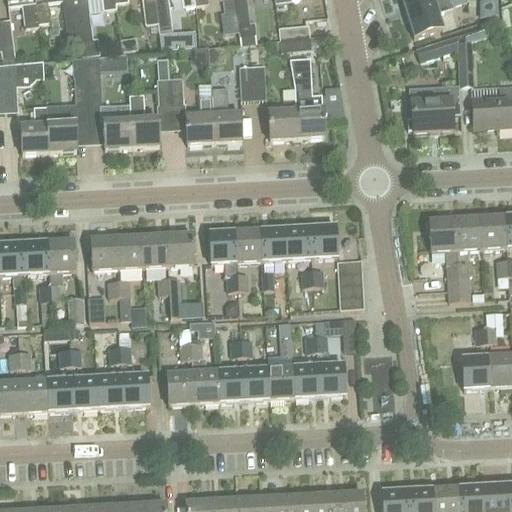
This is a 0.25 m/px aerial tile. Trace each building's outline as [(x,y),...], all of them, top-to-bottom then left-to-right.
[(35,9),(33,0),(5,0),(7,12),(21,10),(24,34),(38,32),(37,29),(35,9)] [(33,0),(35,9),(37,29),(49,28),(47,8),(62,6),(61,0),(33,0)] [(100,0),(103,15),(116,14),(115,8),(115,9),(113,0),(100,0)] [(113,0),(115,9),(115,8),(128,7),(126,0),(113,0)] [(154,2),(154,0),(141,0),(145,29),(158,28),(154,2)] [(154,2),(158,28),(159,39),(172,38),(171,37),(167,0),(154,2)] [(183,0),(185,12),(195,10),(194,0),(183,0)] [(194,0),(195,10),(205,9),(203,0),(194,0)] [(236,18),(233,0),(221,0),(224,19),(236,18)] [(233,0),(236,18),(241,51),(257,49),(254,27),(250,27),(246,0),(233,0)] [(273,0),(275,8),(288,6),(286,0),(273,0)] [(433,5),(431,0),(399,0),(404,14),(433,5)] [(451,11),(466,6),(464,0),(449,0),(448,1),(433,5),(404,14),(413,42),(442,33),(437,18),(452,13),(451,11)] [(80,46),(93,44),(88,11),(75,13),(80,46)] [(68,48),(80,46),(75,13),(63,14),(68,48)] [(9,23),(0,24),(0,53),(0,54),(1,62),(13,60),(9,23)] [(280,46),(310,43),(309,30),(278,33),(280,46)] [(172,38),(159,39),(161,53),(177,52),(197,51),(196,35),(176,36),(171,37),(172,38)] [(417,55),(421,67),(457,55),(457,49),(456,42),(417,55)] [(281,57),(288,56),(311,54),(310,43),(280,46),(281,57)] [(457,49),(457,55),(459,94),(474,93),(471,49),(457,49)] [(181,66),(176,53),(163,58),(168,71),(181,66)] [(104,154),(131,153),(129,124),(103,125),(102,113),(100,113),(98,62),(85,63),(86,88),(87,104),(88,114),(89,144),(103,144),(104,154)] [(14,69),(2,69),(5,117),(17,116),(14,69)] [(20,70),(21,80),(42,79),(42,69),(20,70)] [(241,106),(253,105),(251,71),(239,72),(241,106)] [(251,71),(253,105),(266,105),(264,71),(251,71)] [(170,110),(183,109),(182,83),(169,84),(170,110)] [(157,84),(158,111),(170,110),(169,84),(157,84)] [(75,114),(88,114),(87,104),(86,88),(74,89),(75,110),(75,114)] [(322,113),(321,100),(306,101),(306,89),(292,90),(295,115),(297,144),(324,142),(322,113)] [(452,119),(460,118),(459,91),(437,92),(438,104),(410,106),(411,123),(408,123),(408,134),(412,133),(413,137),(453,135),(452,119)] [(511,91),(500,92),(500,100),(472,102),(474,134),(511,131),(511,91)] [(129,124),(131,153),(158,151),(156,122),(142,123),(142,118),(143,118),(142,100),(128,101),(129,124)] [(212,119),(211,101),(198,101),(199,119),(185,120),(187,149),(213,148),(212,119)] [(59,111),(46,112),(49,158),(76,156),(73,115),(75,114),(75,110),(59,111)] [(49,158),(46,112),(33,113),(34,126),(36,125),(36,129),(20,130),(21,159),(49,158)] [(328,112),(329,126),(339,125),(338,112),(328,112)] [(297,144),(295,115),(268,116),(270,145),(297,144)] [(213,148),(241,146),(240,117),(212,119),(213,148)] [(480,222),(481,254),(506,253),(504,221),(480,222)] [(454,223),(456,255),(481,254),(480,222),(454,223)] [(456,255),(454,223),(429,225),(431,257),(456,255)] [(309,231),(311,265),(336,263),(334,230),(309,231)] [(284,233),(286,266),(311,265),(309,231),(284,233)] [(258,234),(260,268),(286,266),(284,233),(258,234)] [(233,236),(236,269),(260,268),(258,234),(233,236)] [(237,297),(236,281),(236,269),(233,236),(208,237),(210,271),(223,270),(223,283),(226,283),(227,298),(237,297)] [(166,239),(167,272),(192,271),(190,238),(166,239)] [(166,239),(141,240),(143,273),(167,272),(166,239)] [(116,242),(118,275),(143,273),(141,240),(116,242)] [(118,275),(116,242),(90,243),(92,277),(118,275)] [(62,278),(74,277),(72,245),(47,246),(49,279),(50,291),(51,307),(62,307),(61,290),(63,290),(62,278)] [(22,248),(24,280),(49,279),(47,246),(22,248)] [(0,248),(0,281),(24,280),(22,248),(0,248)] [(336,266),(337,278),(361,277),(360,264),(336,266)] [(497,282),(507,282),(507,266),(496,267),(497,282)] [(458,284),(468,283),(467,268),(457,269),(458,284)] [(457,269),(447,269),(448,295),(469,294),(468,283),(458,284),(457,269)] [(291,277),(280,275),(275,300),(287,302),(291,277)] [(323,292),(322,276),(312,277),(313,293),(323,292)] [(312,277),(302,278),(303,293),(313,293),(312,277)] [(338,290),(362,289),(361,277),(337,278),(338,290)] [(261,280),(262,296),(273,295),(272,279),(261,280)] [(247,281),(236,281),(237,297),(248,297),(247,281)] [(507,282),(497,282),(497,292),(508,292),(507,282)] [(158,285),(159,301),(169,301),(168,284),(158,285)] [(170,324),(182,323),(179,284),(168,284),(169,301),(170,324)] [(108,288),(109,304),(119,303),(118,287),(108,288)] [(119,303),(130,303),(129,287),(118,287),(119,303)] [(339,302),(363,300),(362,289),(338,290),(339,302)] [(40,308),(51,307),(50,291),(39,292),(40,308)] [(25,293),(14,293),(15,309),(26,309),(25,293)] [(469,294),(448,295),(449,308),(470,306),(469,294)] [(339,314),(363,313),(363,300),(339,302),(339,314)] [(85,328),(83,304),(68,305),(69,329),(85,328)] [(487,333),(486,333),(487,349),(498,349),(497,337),(503,337),(502,317),(486,318),(487,333)] [(356,356),(354,323),(342,323),(344,357),(356,356)] [(290,328),(279,328),(280,344),(291,344),(290,328)] [(476,350),(487,349),(486,333),(475,334),(476,350)] [(317,358),(316,342),(305,343),(306,359),(317,358)] [(318,370),(320,402),(344,401),(342,369),(327,370),(326,342),(316,342),(317,358),(318,370)] [(292,360),(291,344),(280,344),(281,361),(292,360)] [(252,346),(241,347),(242,363),(253,362),(252,346)] [(230,347),(231,363),(242,363),(241,347),(230,347)] [(192,365),(191,349),(180,350),(180,366),(192,365)] [(217,376),(206,377),(205,363),(203,363),(202,349),(191,349),(192,365),(192,377),(194,409),(220,408),(217,376)] [(121,369),(120,353),(109,354),(109,370),(121,369)] [(121,369),(131,369),(131,353),(120,353),(121,369)] [(81,355),(69,356),(70,372),(82,371),(81,355)] [(58,357),(59,373),(70,372),(69,356),(58,357)] [(19,359),(20,375),(31,374),(30,358),(19,359)] [(9,359),(10,376),(20,375),(19,359),(9,359)] [(487,360),(489,393),(511,391),(511,365),(511,359),(487,360)] [(489,393),(487,360),(462,362),(463,394),(489,393)] [(378,369),(378,404),(397,405),(398,369),(378,369)] [(293,372),(295,403),(320,402),(318,370),(293,372)] [(268,373),(270,405),(295,403),(293,372),(268,373)] [(243,375),(245,406),(270,405),(268,373),(243,375)] [(217,376),(220,408),(245,406),(243,375),(217,376)] [(194,409),(192,377),(167,379),(168,411),(194,409)] [(148,412),(146,380),(121,381),(123,413),(148,412)] [(96,383),(98,414),(123,413),(121,381),(96,383)] [(71,384),(73,416),(98,414),(96,383),(71,384)] [(46,386),(48,417),(73,416),(71,384),(46,386)] [(21,387),(22,419),(48,417),(46,386),(21,387)] [(0,420),(22,419),(21,387),(0,388),(0,420)] [(482,489),(483,511),(508,511),(507,488),(482,489)] [(457,511),(483,511),(482,489),(456,491),(457,511)] [(457,511),(456,491),(431,492),(432,511),(457,511)] [(407,494),(407,511),(432,511),(431,492),(407,494)] [(407,511),(407,494),(381,495),(382,511),(407,511)] [(336,498),(336,511),(362,511),(362,496),(336,498)] [(336,511),(336,498),(310,499),(310,511),(336,511)] [(310,511),(310,499),(285,501),(285,511),(310,511)] [(285,511),(285,501),(260,502),(261,511),(285,511)] [(261,511),(260,502),(235,504),(235,511),(261,511)]
